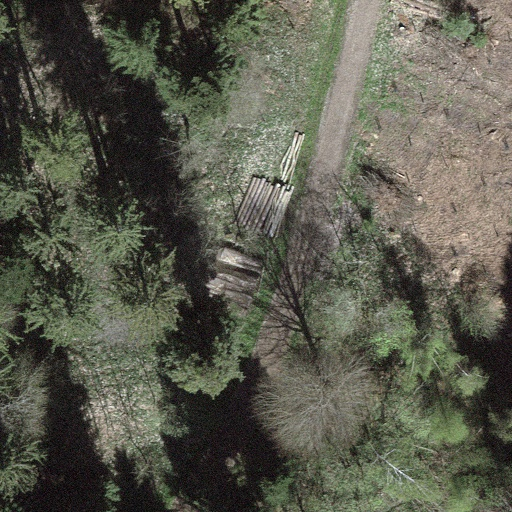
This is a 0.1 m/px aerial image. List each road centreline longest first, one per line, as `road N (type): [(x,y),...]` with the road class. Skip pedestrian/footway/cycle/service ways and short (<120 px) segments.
road 1 (track): [(363,0),(312,198),(173,511)]
road 2 (track): [(221,404),(0,469)]
